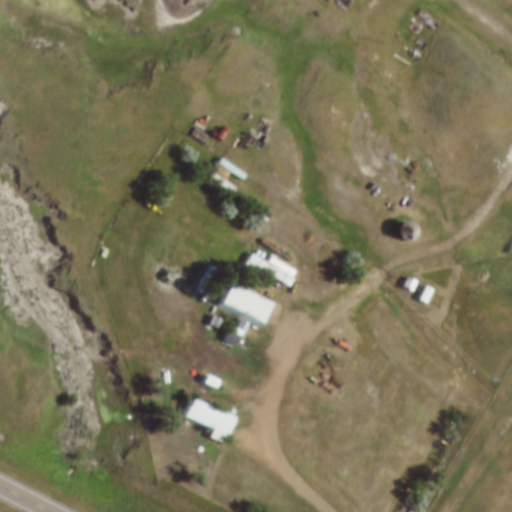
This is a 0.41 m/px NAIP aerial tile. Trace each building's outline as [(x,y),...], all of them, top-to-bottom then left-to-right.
[(403,239),(403,222),(389,222),(389,239),(403,239)] [(270,259),(254,251),(248,264),(290,285),(297,271),(271,258),(270,259)] [(404,293),(412,283),(404,276),(396,286),(404,293)] [(276,303),(234,283),(222,309),(241,318),(234,333),(241,337),(248,321),(264,329),(276,303)] [(418,304),(428,291),(421,286),(412,299),(418,304)] [(210,440),(227,446),(238,415),(192,399),(185,419),(214,429),(210,440)]
